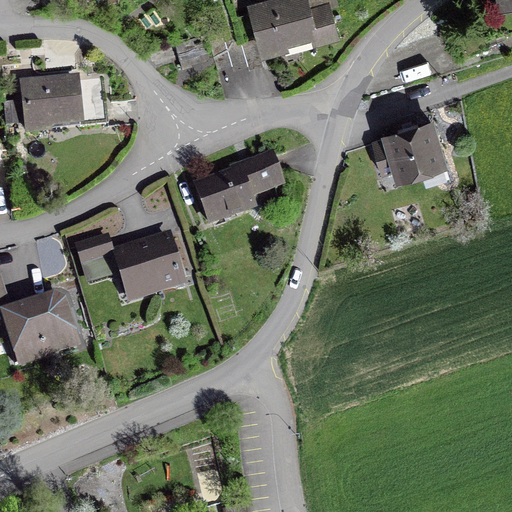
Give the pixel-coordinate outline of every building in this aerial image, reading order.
[(339,5),(337,0),(254,0),(247,2),(262,55),(284,50),(285,55),(316,47),(315,43),(340,36),(332,6),(339,5)] [(511,0),(495,0),(495,12),(511,9),(511,0)] [(489,51),(480,24),(447,34),(456,62),(489,51)] [(183,69),(209,61),(203,36),(175,43),(176,46),(171,47),(174,59),(175,59),(177,65),(182,64),(183,69)] [(233,71),(247,67),(240,42),(239,38),(225,42),(223,37),(209,42),(218,71),(232,66),(233,71)] [(254,38),(240,42),(247,67),(249,71),(263,66),(254,38)] [(51,126),(84,124),(84,122),(104,120),(100,78),(81,79),(80,74),(20,79),(22,100),(4,102),(6,126),(24,124),(25,134),(52,131),(51,126)] [(396,179),(448,162),(433,115),(381,132),(383,136),(372,140),(382,173),(393,169),(396,179)] [(258,208),(253,196),(286,184),(273,150),(229,166),(230,169),(193,182),(209,226),(258,208)] [(105,239),(76,248),(81,264),(110,255),(105,239)] [(119,255),(132,297),(180,282),(167,240),(119,255)] [(21,365),(21,363),(74,347),(64,316),(60,314),(61,309),(60,304),(55,300),(48,299),(44,302),(4,315),(12,342),(7,343),(14,365),(17,363),(18,366),(21,365)]
